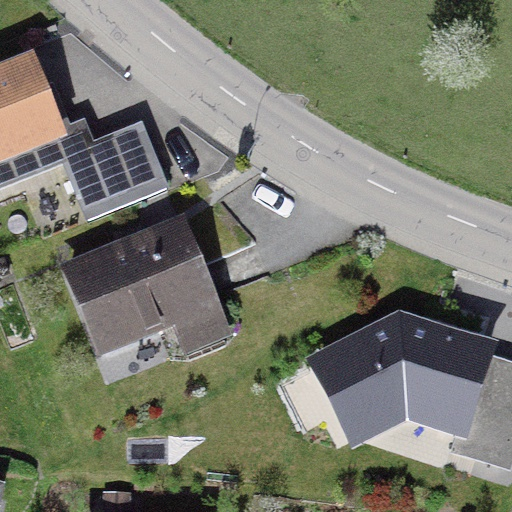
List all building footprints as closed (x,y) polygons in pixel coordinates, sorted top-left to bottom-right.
[(63,129),(33,57),(0,70),(0,170),(68,143),(63,129)] [(68,143),(0,170),(0,192),(62,167),(86,225),(170,191),(143,123),(94,143),(84,120),(63,129),(68,143)] [(232,339),(184,219),(137,237),(136,234),(112,243),(113,246),(59,268),(106,385),(169,360),(160,336),(174,331),(185,358),(232,339)] [(498,346),(399,314),(304,362),(352,453),(407,426),(454,441),(466,445),(494,359),(498,346)] [(511,469),(511,364),(494,359),(466,445),(454,441),(450,453),(511,473),(511,469)] [(132,511),(133,494),(105,494),(104,511),(132,511)]
